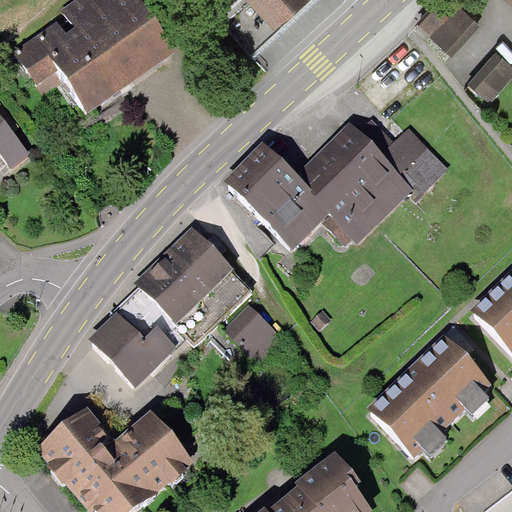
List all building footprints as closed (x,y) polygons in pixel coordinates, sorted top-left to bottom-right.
[(58,27),(15,57),(37,88),(57,75),(88,119),(175,58),(134,0),(85,0),(65,14),(77,33),(67,40),(58,27)] [(195,0),(245,58),(313,0),(195,0)] [(447,0),(417,31),(448,61),(478,30),(447,0)] [(511,0),(497,0),(511,13),(511,0)] [(511,76),(511,71),(496,56),(467,86),(486,104),(511,76)] [(274,145),(225,194),(290,259),(319,230),(342,253),(350,245),(355,250),(408,197),(413,202),(446,170),(405,128),(391,141),(373,123),(365,130),(352,117),(299,170),(274,145)] [(0,126),(0,165),(8,176),(27,160),(0,126)] [(114,313),(117,316),(89,341),(134,390),(185,343),(192,349),(252,294),(227,268),(217,256),(191,229),(133,283),(139,290),(114,313)] [(511,270),(509,274),(469,312),(511,356),(511,270)] [(253,307),(225,331),(255,365),(283,341),(253,307)] [(486,396),(493,390),(447,340),(408,374),(368,411),(414,461),(423,452),(428,458),(447,441),(442,435),(456,422),(467,413),(472,418),(491,401),(486,396)] [(88,414),(39,455),(87,511),(131,511),(186,466),(142,414),(110,440),(88,414)] [(369,511),(353,491),(358,487),(335,458),(299,487),(301,489),(272,511),(369,511)]
